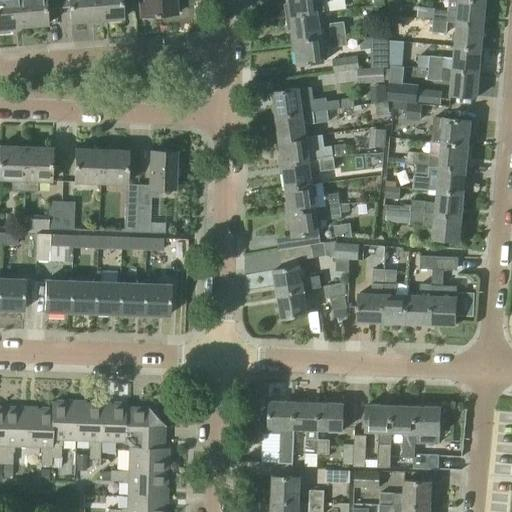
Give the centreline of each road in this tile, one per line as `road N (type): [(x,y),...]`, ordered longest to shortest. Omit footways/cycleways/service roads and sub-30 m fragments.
road 1 (residential): [(484,370),(511,91)]
road 2 (residential): [(484,370),(219,362)]
road 3 (residential): [(219,362),(226,122)]
road 4 (residential): [(226,122),(0,111)]
road 5 (residential): [(219,362),(0,353)]
road 6 (residential): [(214,511),(219,362)]
road 7 (residential): [(475,511),(484,370)]
road 8 (residential): [(226,122),(231,0)]
